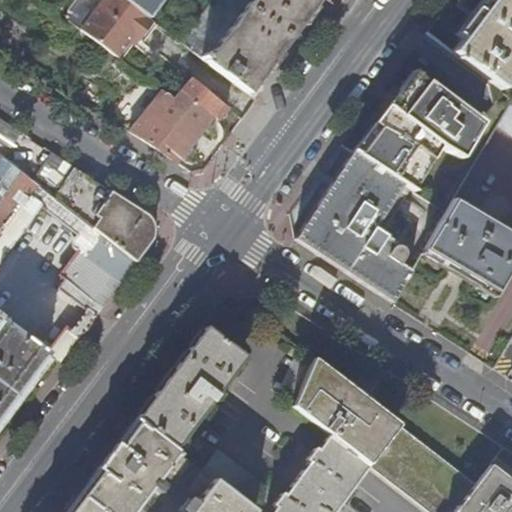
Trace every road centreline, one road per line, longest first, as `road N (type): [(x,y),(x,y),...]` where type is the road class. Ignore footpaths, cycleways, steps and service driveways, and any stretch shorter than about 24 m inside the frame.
road 1 (primary): [(226,232),(15,511)]
road 2 (residential): [(511,419),(226,232)]
road 3 (primary): [(401,0),(226,232)]
road 4 (residential): [(226,232),(0,83)]
